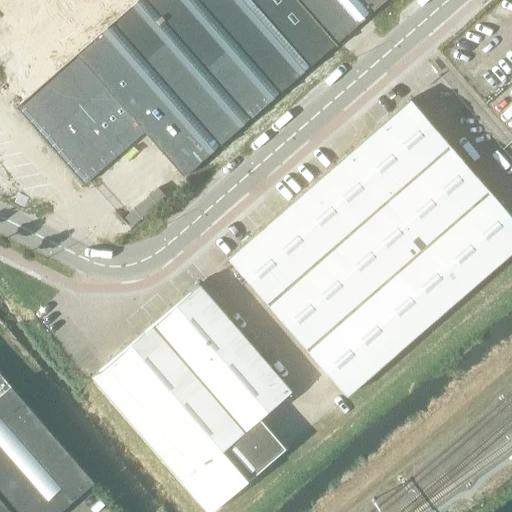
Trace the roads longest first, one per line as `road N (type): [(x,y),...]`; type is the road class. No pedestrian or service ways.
road 1 (tertiary): [(0,217),(107,266),(148,259),(450,0)]
road 2 (track): [(344,511),(511,372)]
